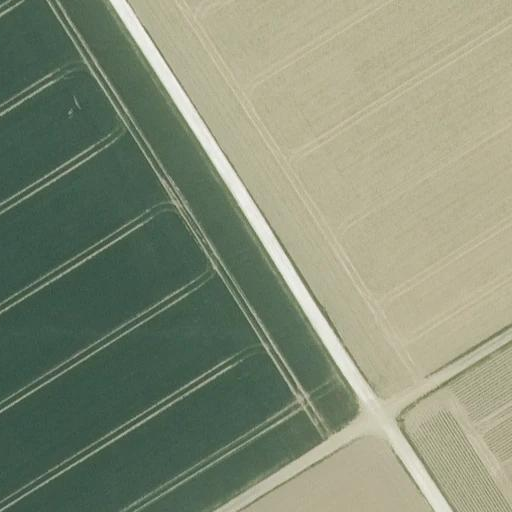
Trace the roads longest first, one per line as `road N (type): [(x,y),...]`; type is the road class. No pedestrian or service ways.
road 1 (unclassified): [(436,511),(117,0)]
road 2 (unknown): [(376,420),(231,511)]
road 3 (track): [(376,420),(511,335)]
